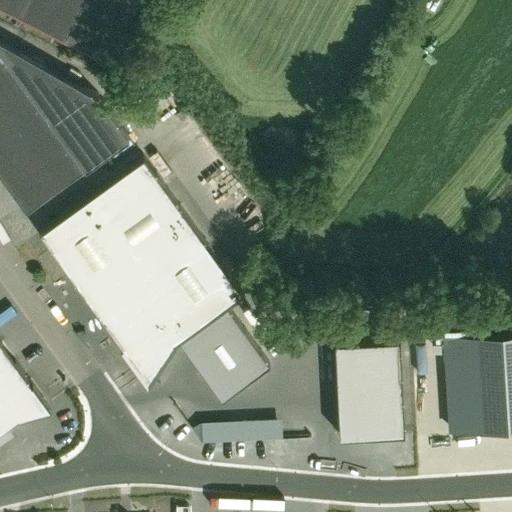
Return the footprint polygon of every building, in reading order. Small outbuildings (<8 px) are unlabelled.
[(82,0),(0,0),(0,2),(64,36),(82,0)] [(0,173),(25,208),(128,133),(97,91),(0,35),(0,173)] [(142,152),(39,227),(138,364),(143,360),(151,370),(171,340),(178,335),(221,395),(269,362),(225,300),(241,289),(142,152)] [(511,326),(450,331),(456,427),(511,423),(511,326)] [(398,335),(333,338),(337,434),(403,430),(398,335)] [(0,423),(17,411),(44,404),(47,402),(0,337),(0,423)] [(202,424),(203,444),(283,439),(282,419),(202,424)] [(318,452),(291,453),(292,479),(319,478),(318,452)] [(260,454),(261,469),(284,468),(283,453),(260,454)]
